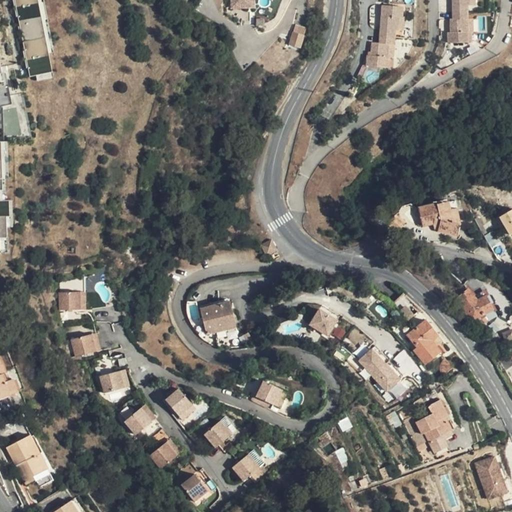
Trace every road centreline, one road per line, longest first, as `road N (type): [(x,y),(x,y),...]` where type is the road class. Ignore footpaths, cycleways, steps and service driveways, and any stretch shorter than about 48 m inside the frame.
road 1 (residential): [(226,488),(157,409),(139,370),(147,365),(275,421),(321,417),(332,388),(315,362),(291,351),(201,351),(175,313),(192,277),(288,263),(311,251)]
road 2 (tertiary): [(337,0),(322,57),(275,148),(273,205),(291,236)]
road 3 (tertiary): [(351,264),(388,270),(420,291),(466,345),(511,420)]
road 4 (residential): [(373,114),(487,52),(503,28),(505,0)]
road 5 (residential): [(314,159),(324,116),(356,67),(364,0)]
road 6 (residential): [(511,273),(423,243),(396,243),(351,264)]
road 7 (residential): [(373,114),(429,50),(432,0)]
